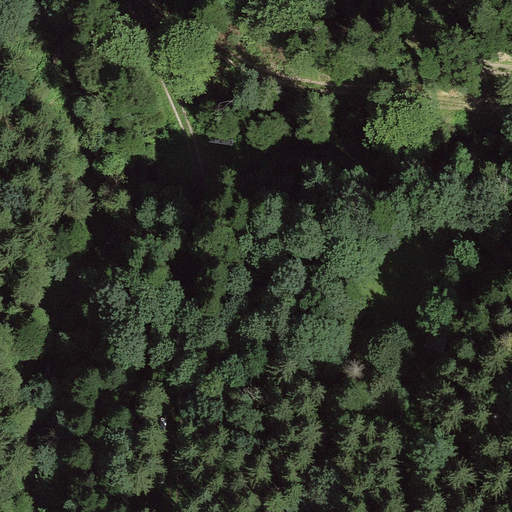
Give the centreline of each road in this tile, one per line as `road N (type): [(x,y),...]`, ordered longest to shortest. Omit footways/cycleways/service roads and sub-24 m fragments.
road 1 (track): [(174,511),(173,442),(200,183),(131,0)]
road 2 (track): [(305,511),(342,367),(378,288),(426,244),(511,229)]
road 3 (track): [(151,0),(222,55),(269,76),(455,109),(511,110)]
road 4 (track): [(396,264),(415,511)]
road 5 (track): [(511,69),(458,50),(397,0)]
